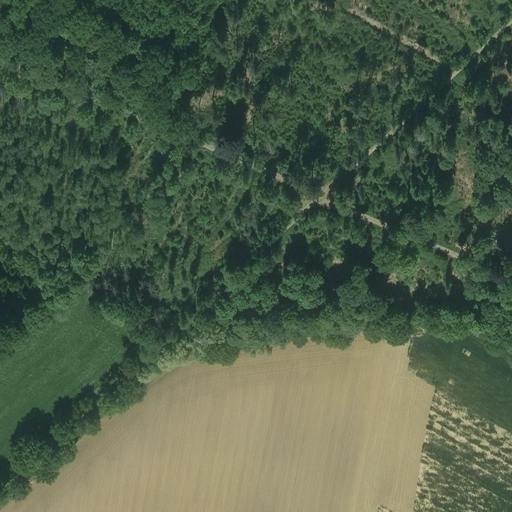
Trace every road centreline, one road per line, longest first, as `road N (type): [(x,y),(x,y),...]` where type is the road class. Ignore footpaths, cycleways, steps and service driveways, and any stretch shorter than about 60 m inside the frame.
road 1 (track): [(0,491),(511,19)]
road 2 (track): [(0,55),(511,283)]
road 3 (track): [(162,342),(511,300)]
